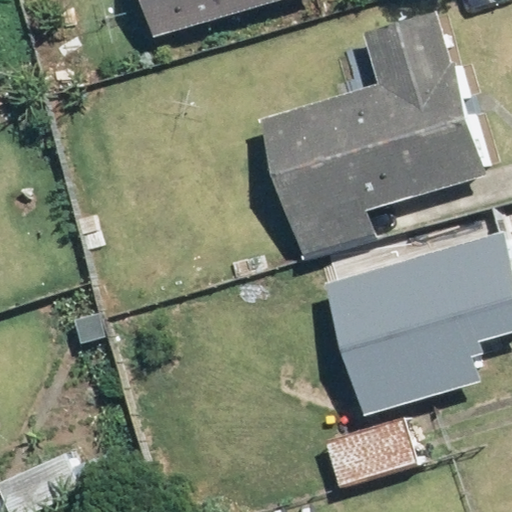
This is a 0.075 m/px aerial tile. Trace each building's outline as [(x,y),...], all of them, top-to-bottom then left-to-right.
[(158,0),(169,37),(306,0),(158,0)] [(376,43),(391,88),(277,124),(315,241),(497,184),(471,104),(473,103),(445,20),(376,43)] [(511,256),(506,238),(338,290),(369,389),(511,344),(511,256)] [(413,419),(332,445),(348,496),(429,471),(413,419)] [(74,446),(0,483),(0,491),(10,511),(63,511),(98,494),(74,446)]
